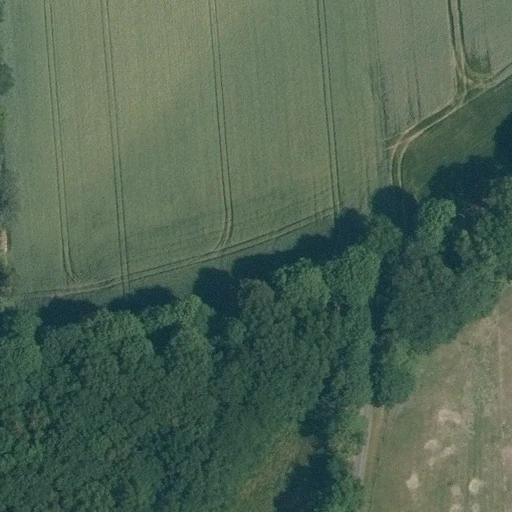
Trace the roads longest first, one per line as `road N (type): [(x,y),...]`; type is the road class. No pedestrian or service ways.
road 1 (unclassified): [(0,380),(390,294)]
road 2 (unclassified): [(354,511),(390,294)]
road 3 (unclassified): [(390,294),(511,219)]
